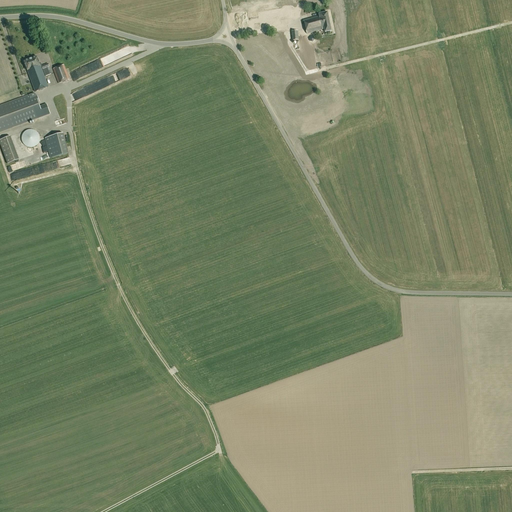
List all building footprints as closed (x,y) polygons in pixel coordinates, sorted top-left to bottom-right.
[(246,18),(273,17),(273,7),(245,8),(246,18)] [(319,14),(319,15),(322,29),(324,29),(325,32),(331,31),(327,12),(319,14)] [(319,15),(304,20),(307,34),(322,30),(322,29),(319,15)] [(277,17),(246,19),(247,29),(266,27),(266,25),(277,24),(277,17)] [(41,63),(40,64),(37,57),(24,62),(28,70),(27,71),(35,92),(49,87),(42,70),(49,67),(48,64),(42,66),(41,63)] [(64,65),(53,69),(59,84),(70,80),(64,65)] [(127,68),(105,78),(107,83),(130,73),(127,68)] [(292,117),(331,101),(326,89),(287,105),(292,117)] [(37,95),(35,95),(34,93),(0,105),(0,132),(43,117),(50,114),(46,104),(39,106),(38,103),(40,102),(37,95)] [(54,120),(63,117),(61,111),(53,114),(54,120)] [(22,139),(22,140),(22,141),(22,142),(23,143),(23,144),(24,144),(24,145),(25,145),(25,146),(26,146),(26,147),(27,147),(28,147),(29,147),(30,148),(31,148),(32,147),(33,147),(34,147),(35,147),(35,146),(36,146),(37,145),(37,144),(38,144),(38,143),(39,143),(39,142),(39,141),(39,140),(40,140),(40,139),(40,138),(40,137),(39,137),(39,136),(39,135),(38,134),(38,133),(37,133),(37,132),(36,132),(36,131),(35,131),(34,130),(33,130),(32,130),(31,130),(30,130),(29,130),(28,130),(27,130),(26,131),(25,131),(25,132),(24,132),(24,133),(23,133),(23,134),(22,135),(22,136),(22,137),(22,138),(22,139)] [(45,138),(50,158),(69,153),(63,133),(45,138)] [(0,140),(0,142),(8,164),(19,160),(10,136),(0,140)]
